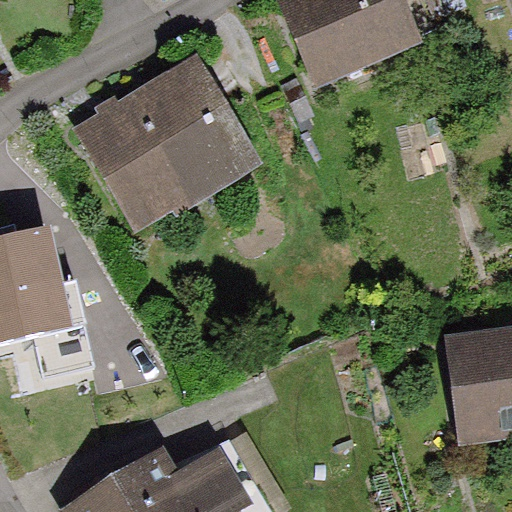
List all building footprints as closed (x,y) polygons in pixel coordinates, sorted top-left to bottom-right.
[(402,0),(285,0),(276,4),(315,97),(424,51),(402,0)] [(197,59),(72,133),(138,243),(262,170),(197,59)] [(0,245),(0,353),(35,345),(42,380),(94,369),(76,288),(64,290),(52,234),(0,245)] [(460,447),(511,441),(511,333),(449,341),(460,447)] [(69,511),(270,511),(231,445),(175,469),(166,454),(69,511)]
